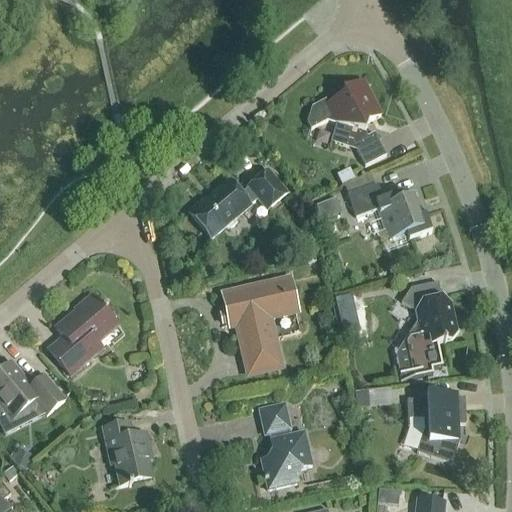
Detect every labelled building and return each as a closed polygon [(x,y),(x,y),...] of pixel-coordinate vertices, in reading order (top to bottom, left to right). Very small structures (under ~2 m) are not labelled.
[(336,126),(330,145),(356,153),(364,169),(386,158),(374,136),(367,139),(365,135),(368,125),(380,119),(362,83),(342,93),(344,97),(327,106),(325,102),(311,110),(307,125),(310,132),(327,123),(336,126)] [(210,242),(225,229),(230,231),(237,225),(236,221),(250,209),(249,208),(257,202),(266,213),(286,196),(267,173),(247,190),(248,191),(240,197),(229,184),(215,195),(216,197),(205,205),(203,203),(188,215),(210,242)] [(431,236),(425,218),(417,220),(414,211),(412,212),(405,194),(383,202),(377,186),(347,197),(355,221),(378,212),(389,243),(406,237),(408,244),(431,236)] [(324,218),(344,213),(341,200),(321,204),(324,218)] [(291,283),(282,285),(223,298),(226,315),(218,316),(221,328),(229,327),(230,329),(237,328),(249,380),(280,373),(268,321),(298,314),(291,283)] [(437,285),(410,290),(400,305),(415,314),(417,327),(405,346),(411,375),(398,377),(400,384),(432,377),(430,372),(441,370),(436,348),(441,347),(443,349),(445,346),(450,345),(456,336),(455,330),(447,325),(452,317),(447,314),(445,302),(440,300),(437,285)] [(48,354),(69,379),(102,351),(96,344),(116,327),(91,298),(74,312),(77,315),(56,332),(63,341),(48,354)] [(10,367),(0,374),(0,407),(1,409),(0,409),(0,430),(4,438),(44,417),(46,419),(64,403),(44,379),(30,390),(10,367)] [(391,392),(364,394),(354,395),(356,411),(392,408),(391,392)] [(408,433),(403,449),(417,453),(416,456),(451,467),(459,443),(454,442),(459,428),(465,428),(464,401),(457,401),(457,396),(440,397),(426,397),(426,402),(406,403),(407,422),(408,433)] [(274,460),(260,463),(267,494),(298,487),(295,473),(311,470),(304,436),(291,438),(284,408),(259,413),(264,439),(269,438),(274,460)] [(132,439),(129,425),(101,431),(110,468),(114,467),(119,491),(152,483),(148,463),(152,462),(146,436),(132,439)] [(6,511),(1,505),(10,498),(1,486),(0,486),(0,511),(6,511)]
